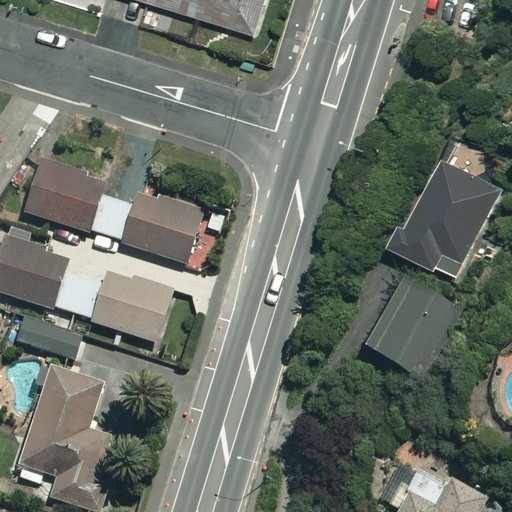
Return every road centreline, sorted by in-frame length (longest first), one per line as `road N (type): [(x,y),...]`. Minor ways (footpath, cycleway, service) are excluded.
road 1 (residential): [(318,139),(0,46)]
road 2 (trunk): [(236,415),(318,139)]
road 3 (trunk): [(318,139),(361,0)]
road 4 (residential): [(236,415),(277,437),(289,464),(286,511)]
